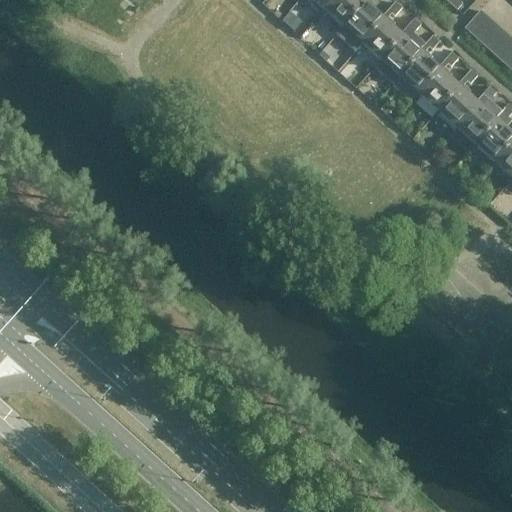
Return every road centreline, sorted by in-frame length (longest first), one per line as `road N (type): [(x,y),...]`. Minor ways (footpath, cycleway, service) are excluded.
road 1 (secondary): [(276,511),(36,297)]
road 2 (secondary): [(1,334),(198,511)]
